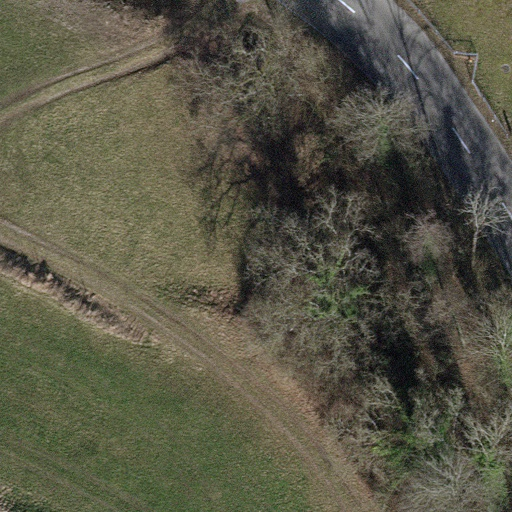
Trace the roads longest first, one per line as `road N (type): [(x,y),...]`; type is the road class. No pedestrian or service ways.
road 1 (track): [(0,232),(156,319),(289,426)]
road 2 (tertiary): [(338,0),(402,58),(511,216)]
road 3 (track): [(223,0),(139,62),(30,96),(0,117)]
